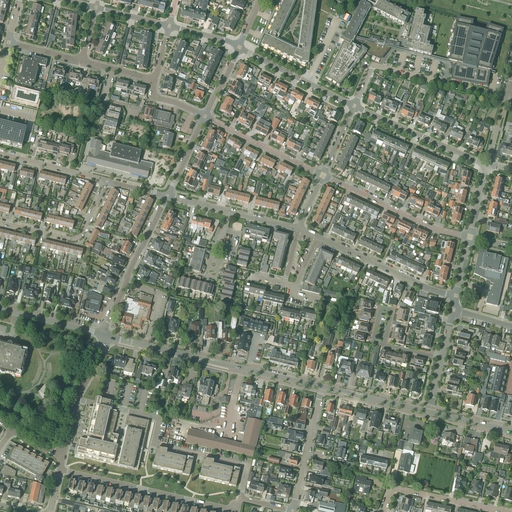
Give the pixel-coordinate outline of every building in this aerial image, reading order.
[(154,0),(154,2),(152,9),(158,11),(160,1),(154,0)] [(164,12),(166,3),(166,2),(161,0),(160,1),(158,11),(160,11),(160,12),(163,13),(164,12)] [(229,0),(233,1),(231,6),(238,9),(239,8),(242,10),(245,5),(238,1),(237,2),(234,1),(234,0),(229,0)] [(264,47),(265,46),(268,47),(267,49),(270,50),(271,49),(274,50),(273,51),(277,53),(277,52),(280,53),(280,54),(283,56),(283,55),(286,56),(286,57),(289,59),(290,58),(293,59),(292,60),(295,62),(296,61),(299,62),(298,63),(302,65),(302,64),(306,65),(306,63),(308,64),(308,60),(310,56),(306,54),(307,52),(307,48),(310,48),(310,47),(309,47),(309,44),(310,44),(311,41),(310,40),(310,37),(311,37),(312,34),(310,34),(311,30),(312,31),(313,27),(311,27),(312,24),(313,24),(314,20),(312,20),(313,17),(314,17),(314,13),(313,13),(314,10),(315,10),(315,6),(314,6),(315,3),(316,3),(316,0),(304,0),(299,47),(302,47),(301,52),(274,39),(276,35),(278,36),(294,0),(282,0),(281,2),(282,3),(281,6),(280,5),(278,9),(279,9),(278,12),(277,12),(275,15),(277,15),(275,18),(274,18),(272,21),(274,22),(272,25),(271,24),(270,27),(271,28),(269,31),(271,32),(269,37),(266,35),(261,46),(264,47)] [(374,10),(404,25),(409,16),(379,0),(378,3),(372,0),(362,0),(361,0),(361,2),(362,3),(345,36),(342,35),(339,41),(342,42),(346,44),(347,41),(351,43),(354,37),(370,7),(374,9),(374,10)] [(193,2),(191,1),(190,4),(189,7),(187,18),(193,19),(194,12),(195,10),(192,9),(192,7),(191,7),(191,5),(192,5),(193,2)] [(200,14),(198,21),(204,22),(206,15),(205,15),(208,2),(203,1),(202,7),(202,9),(200,14)] [(34,6),(32,12),(40,14),(40,13),(42,14),(43,8),(41,8),(34,6)] [(181,17),(187,18),(189,7),(187,6),(186,10),(183,9),(181,17)] [(230,11),(228,16),(237,21),(240,15),(235,13),(236,10),(231,9),(230,11)] [(424,13),(416,11),(408,40),(406,39),(404,47),(406,48),(406,50),(408,51),(409,51),(415,53),(416,53),(422,54),(422,55),(423,55),(424,55),(430,56),(430,57),(431,57),(431,56),(433,49),(428,48),(429,45),(426,44),(430,30),(422,28),(424,21),(425,22),(426,18),(423,17),(424,13)] [(67,16),(70,16),(69,22),(77,23),(78,17),(73,16),(73,14),(68,13),(67,16)] [(229,17),(226,22),(235,26),(237,21),(228,16),(229,17)] [(212,22),(211,24),(216,26),(219,19),(217,18),(214,17),(212,22)] [(429,58),(450,63),(452,67),(453,67),(453,68),(452,76),(451,78),(451,80),(487,87),(489,74),(489,73),(490,72),(490,71),(495,73),(490,71),(490,70),(492,70),(494,66),(495,61),(493,60),(495,56),(496,56),(499,52),(499,47),(497,46),(499,42),(500,43),(503,38),(503,33),(502,32),(502,30),(486,26),(485,32),(471,29),(473,23),(457,19),(457,21),(455,21),(453,26),(453,31),(455,31),(454,35),(452,35),(450,40),(450,45),(452,45),(451,49),(449,49),(447,54),(447,59),(449,59),(449,61),(431,56),(431,57),(430,57),(430,58),(429,58)] [(226,22),(225,25),(227,26),(225,29),(232,32),(235,26),(226,22)] [(112,33),(115,28),(117,28),(118,26),(112,23),(111,26),(107,25),(105,30),(112,33)] [(36,38),(34,37),(36,32),(28,30),(27,34),(25,33),(24,37),(27,38),(28,36),(30,37),(29,40),(35,42),(36,38)] [(116,34),(112,33),(105,30),(103,36),(110,39),(113,40),(116,34)] [(103,36),(100,42),(108,45),(110,46),(111,46),(112,44),(109,42),(110,39),(103,36)] [(354,37),(351,43),(351,44),(365,51),(366,52),(366,53),(369,54),(368,56),(371,57),(372,56),(380,60),(390,48),(402,51),(403,50),(395,48),(396,43),(386,40),(385,45),(378,43),(379,39),(369,36),(368,41),(354,37)] [(69,50),(69,47),(74,48),(75,41),(67,40),(63,40),(62,49),(69,50)] [(332,81),(338,87),(359,61),(358,60),(360,58),(361,59),(366,53),(366,52),(365,51),(351,44),(351,43),(347,41),(346,44),(342,42),(339,48),(341,49),(326,79),(332,82),(332,81)] [(100,42),(98,48),(105,51),(105,50),(107,51),(110,46),(108,45),(100,42)] [(197,55),(201,47),(198,46),(195,53),(192,51),(193,50),(188,48),(186,48),(187,45),(180,42),(178,48),(185,51),(195,54),(197,55)] [(106,55),(104,54),(105,51),(98,48),(96,53),(103,56),(105,57),(106,55)] [(178,48),(176,53),(183,56),(185,51),(178,48)] [(216,51),(213,56),(220,60),(222,54),(216,51)] [(176,53),(174,59),(181,62),(184,63),(186,58),(183,56),(176,53)] [(213,56),(210,62),(217,65),(220,60),(213,56)] [(36,77),(39,66),(46,67),(47,61),(35,58),(33,57),(32,61),(31,60),(31,61),(25,60),(21,78),(19,78),(19,79),(18,78),(17,82),(18,83),(18,84),(19,84),(18,85),(23,86),(23,85),(31,87),(32,82),(35,82),(36,77)] [(174,59),(171,64),(178,67),(179,65),(182,66),(184,63),(181,62),(174,59)] [(135,62),(135,66),(139,66),(139,71),(141,72),(141,70),(146,71),(147,65),(140,64),(135,62)] [(210,62),(208,67),(215,70),(217,65),(210,62)] [(176,73),(178,67),(171,64),(169,70),(176,73)] [(55,76),(57,77),(60,67),(55,66),(52,77),(49,77),(47,83),(50,84),(51,78),(54,79),(55,76)] [(239,72),(247,76),(253,78),(252,76),(251,75),(251,74),(249,73),(250,70),(248,68),(248,69),(241,66),(239,72)] [(66,69),(60,67),(57,77),(64,78),(66,69)] [(208,67),(205,73),(212,76),(215,70),(208,67)] [(64,87),(64,89),(67,90),(68,84),(70,85),(71,80),(75,81),(77,72),(71,70),(69,80),(66,79),(64,87)] [(83,73),(77,72),(75,81),(81,83),(83,73)] [(182,79),(183,80),(187,81),(188,78),(191,73),(188,72),(186,77),(183,76),(182,79)] [(239,72),(236,77),(239,79),(243,80),(245,81),(246,78),(247,76),(239,72)] [(188,78),(187,81),(192,83),(195,84),(196,82),(191,79),(193,74),(191,73),(188,78)] [(205,73),(203,78),(210,81),(212,76),(205,73)] [(257,83),(263,86),(267,78),(261,75),(257,83)] [(88,86),(92,87),(94,77),(89,76),(86,86),(83,85),(82,92),(81,94),(84,94),(85,89),(87,89),(88,86)] [(203,78),(199,76),(198,79),(202,81),(200,84),(207,87),(207,86),(208,87),(210,84),(209,84),(210,81),(203,78)] [(98,97),(100,91),(97,90),(100,79),(94,77),(92,87),(95,88),(94,91),(97,91),(95,96),(98,97)] [(166,78),(164,84),(173,86),(174,80),(166,78)] [(272,81),(267,78),(263,86),(267,88),(265,93),(264,96),(263,98),(266,100),(267,98),(267,96),(268,94),(271,89),(273,86),(271,85),(271,86),(270,85),(272,81)] [(129,83),(123,82),(121,90),(121,93),(126,95),(129,95),(131,88),(128,87),(129,83)] [(234,82),(231,88),(239,91),(239,89),(240,85),(234,82)] [(192,83),(190,90),(193,91),(194,91),(197,92),(195,95),(196,96),(195,99),(196,99),(197,100),(198,101),(199,100),(200,101),(201,98),(202,98),(203,97),(204,97),(204,95),(204,94),(205,92),(198,89),(199,86),(196,85),(195,84),(192,83)] [(274,91),(272,94),(277,97),(282,86),(280,85),(280,84),(278,83),(277,83),(274,90),(274,91)] [(171,93),(173,86),(164,84),(163,91),(171,93)] [(134,88),(131,88),(129,95),(137,98),(140,86),(134,85),(134,88)] [(250,99),(251,96),(252,96),(254,92),(253,92),(256,86),(253,85),(251,90),(249,94),(247,97),(250,99)] [(140,86),(137,98),(138,98),(139,94),(144,96),(146,88),(140,86)] [(276,98),(284,102),(289,93),(286,92),(288,89),(282,86),(277,97),(276,98)] [(229,93),(239,98),(241,95),(242,93),(239,91),(231,88),(229,93)] [(444,91),(438,88),(436,93),(444,97),(446,91),(444,91)] [(16,90),(13,101),(22,103),(23,101),(28,103),(28,104),(37,107),(40,96),(32,94),(32,97),(22,94),(23,92),(16,90)] [(284,103),(283,106),(285,107),(286,103),(287,104),(289,101),(294,103),(294,102),(295,102),(299,94),(293,91),(292,93),(291,94),(289,93),(284,102),(284,103)] [(368,100),(374,103),(377,95),(371,92),(369,96),(370,97),(368,100)] [(382,97),(385,98),(383,104),(387,93),(385,92),(383,96),(377,94),(377,95),(374,103),(379,105),(382,99),(382,97)] [(387,110),(388,109),(390,110),(394,100),(392,99),(392,100),(388,99),(390,95),(387,93),(383,104),(385,105),(384,109),(387,110)] [(297,103),(297,101),(301,103),(304,97),(299,94),(295,102),(297,103)] [(394,100),(390,110),(392,111),(391,111),(391,112),(395,113),(395,112),(396,110),(399,111),(401,106),(405,98),(405,97),(405,96),(402,95),(400,101),(394,99),(394,100)] [(243,107),(244,105),(244,104),(239,102),(238,104),(226,99),(223,105),(230,108),(232,106),(236,108),(237,104),(243,107)] [(306,105),(311,108),(314,102),(309,99),(306,105)] [(316,112),(316,111),(320,105),(319,105),(320,104),(317,102),(317,103),(314,102),(311,108),(310,111),(315,114),(312,119),(314,120),(310,127),(312,128),(317,117),(319,113),(316,112)] [(412,104),(406,117),(412,120),(413,117),(416,119),(418,113),(420,108),(422,104),(419,103),(417,107),(416,110),(413,108),(414,105),(412,104)] [(222,112),(223,112),(227,114),(230,116),(233,109),(230,108),(223,105),(222,104),(221,108),(222,108),(220,111),(221,111),(221,112),(222,112)] [(406,117),(412,104),(410,108),(408,107),(407,110),(404,108),(401,115),(406,117)] [(121,108),(110,105),(109,107),(106,121),(103,133),(102,136),(113,139),(114,136),(117,124),(121,110),(121,108)] [(143,119),(151,121),(154,108),(146,106),(143,119)] [(265,113),(264,112),(267,107),(264,106),(262,110),(261,111),(256,120),(259,122),(257,124),(254,131),(260,134),(265,123),(259,121),(261,118),(262,119),(265,113)] [(254,118),(249,116),(249,115),(244,126),(249,128),(253,122),(252,122),(254,119),(256,120),(261,111),(258,110),(256,115),(254,118)] [(427,114),(423,124),(428,127),(429,124),(432,125),(438,111),(435,110),(431,120),(428,119),(430,116),(427,114)] [(438,111),(432,125),(435,126),(433,129),(439,132),(443,121),(445,118),(440,115),(441,112),(438,110),(438,111)] [(153,121),(156,122),(155,126),(171,130),(175,117),(170,115),(155,111),(153,121)] [(340,115),(334,112),(330,120),(336,123),(340,115)] [(238,123),(244,126),(249,115),(246,113),(244,116),(242,114),(241,116),(238,123)] [(417,122),(423,124),(427,114),(424,113),(423,117),(420,116),(417,122)] [(275,130),(278,126),(280,122),(283,115),(281,114),(280,115),(278,120),(277,120),(273,129),(275,130)] [(451,128),(454,120),(445,117),(445,118),(443,121),(439,132),(444,134),(447,128),(448,126),(451,128)] [(319,118),(317,121),(325,125),(324,126),(327,127),(325,131),(332,133),(334,128),(325,124),(327,122),(323,120),(319,118)] [(0,144),(22,149),(22,148),(22,146),(23,143),(24,141),(29,143),(31,134),(26,133),(26,130),(27,129),(27,127),(27,126),(0,119),(0,144)] [(450,136),(455,139),(460,128),(457,127),(457,128),(454,127),(457,121),(454,119),(454,120),(451,128),(453,129),(453,130),(450,136)] [(480,130),(481,127),(483,128),(484,125),(488,127),(489,125),(483,122),(483,124),(482,124),(483,123),(479,121),(479,122),(479,123),(477,125),(480,127),(479,130),(480,130)] [(364,125),(358,122),(353,132),(360,135),(364,125)] [(270,127),(271,126),(267,124),(267,125),(265,123),(260,134),(266,137),(269,130),(270,127)] [(321,132),(324,133),(323,136),(329,139),(332,133),(325,131),(319,127),(317,130),(321,132)] [(170,149),(173,136),(163,133),(164,129),(158,128),(157,132),(160,133),(160,135),(165,136),(162,147),(170,149)] [(288,139),(289,137),(291,132),(292,130),(289,128),(286,133),(282,131),(276,142),(282,145),(286,138),(288,139)] [(461,134),(461,131),(463,132),(464,130),(460,128),(455,139),(461,141),(464,135),(461,134)] [(280,133),(275,130),(270,139),(276,142),(282,131),(280,133)] [(469,136),(466,144),(471,146),(474,140),(475,137),(476,136),(475,133),(472,131),(469,130),(467,135),(469,136)] [(210,131),(207,137),(214,141),(215,138),(217,139),(219,136),(222,137),(224,135),(216,131),(215,133),(210,131)] [(372,136),(370,134),(367,141),(369,142),(370,141),(376,143),(380,135),(374,132),(372,136)] [(315,136),(316,136),(319,137),(322,138),(320,141),(327,144),(329,139),(323,136),(316,133),(315,136)] [(382,135),(380,135),(376,143),(376,144),(374,147),(374,148),(376,149),(376,148),(378,145),(381,147),(383,144),(386,137),(386,136),(382,134),(382,135)] [(38,151),(41,152),(45,139),(39,137),(39,139),(36,138),(34,145),(37,146),(36,149),(38,149),(38,151)] [(220,146),(221,144),(219,143),(216,142),(214,141),(207,137),(206,140),(205,139),(204,142),(205,142),(204,143),(213,147),(215,144),(219,145),(220,146)] [(351,137),(349,142),(355,145),(358,140),(351,137)] [(385,148),(384,152),(383,154),(385,154),(391,140),(386,137),(383,144),(386,145),(385,148)] [(227,145),(224,150),(227,151),(226,153),(230,155),(230,153),(236,141),(230,138),(227,145)] [(47,139),(45,139),(41,152),(45,153),(46,151),(47,151),(49,144),(50,141),(47,140),(47,139)] [(286,147),(292,150),(296,143),(294,142),(294,141),(291,139),(290,141),(290,140),(286,147)] [(101,152),(103,146),(100,145),(101,142),(93,140),(91,149),(91,153),(90,153),(89,153),(89,154),(87,163),(147,178),(148,178),(147,178),(149,169),(151,169),(153,164),(139,161),(141,152),(113,145),(111,154),(101,152)] [(387,155),(388,153),(390,149),(393,150),(397,142),(391,140),(385,154),(387,155)] [(477,140),(476,141),(474,140),(471,146),(477,149),(478,146),(481,148),(483,142),(477,140)] [(236,141),(230,153),(233,155),(236,150),(239,151),(242,144),(236,141)] [(296,143),(292,150),(298,153),(302,146),(301,146),(302,145),(300,144),(301,142),(297,141),(296,143)] [(320,141),(318,147),(324,150),(327,144),(320,141)] [(349,142),(346,148),(353,151),(355,145),(349,142)] [(403,145),(397,142),(393,150),(393,151),(397,153),(395,156),(398,157),(399,153),(403,145)] [(56,154),(58,154),(58,152),(60,145),(60,144),(55,143),(54,146),(52,154),(56,155),(56,154)] [(212,150),(213,147),(204,143),(202,146),(203,146),(201,149),(208,152),(210,153),(212,150)] [(66,144),(65,146),(65,147),(63,155),(67,156),(67,154),(69,155),(70,152),(72,152),(74,146),(66,144)] [(500,150),(503,150),(502,154),(508,156),(509,149),(510,146),(502,144),(500,150)] [(409,147),(403,145),(399,153),(405,156),(409,147)] [(322,155),(324,150),(318,147),(315,152),(322,155)] [(243,155),(246,157),(243,162),(244,162),(246,163),(252,151),(246,148),(243,155)] [(313,158),(319,161),(322,155),(315,152),(311,150),(306,148),(304,151),(303,153),(307,155),(308,152),(314,155),(313,158)] [(346,148),(344,153),(350,156),(353,151),(346,148)] [(415,149),(411,156),(415,158),(414,161),(416,162),(420,152),(418,151),(418,150),(415,149)] [(258,154),(252,151),(246,163),(249,165),(252,160),(255,161),(258,154)] [(414,165),(416,166),(418,163),(420,160),(423,162),(426,155),(420,152),(416,162),(414,165)] [(344,153),(341,159),(348,162),(350,156),(344,153)] [(197,157),(195,159),(196,160),(203,164),(204,165),(206,161),(207,158),(205,157),(199,154),(197,157)] [(425,166),(424,169),(426,170),(432,157),(426,155),(423,162),(426,163),(425,166)] [(260,163),(266,166),(269,160),(263,157),(260,163)] [(432,157),(426,170),(428,171),(430,168),(433,169),(434,167),(435,167),(437,160),(437,159),(435,158),(434,159),(432,157)] [(345,167),(347,164),(348,162),(341,159),(339,164),(345,167)] [(204,165),(203,164),(196,160),(195,160),(194,163),(193,166),(201,171),(203,167),(204,165)] [(269,160),(266,166),(272,170),(275,163),(276,162),(273,160),(272,161),(269,160)] [(443,163),(437,160),(435,167),(438,168),(437,171),(436,174),(438,175),(439,173),(440,169),(443,163)] [(240,173),(243,166),(237,163),(234,170),(240,173)] [(446,172),(449,165),(443,163),(440,169),(439,173),(446,175),(444,183),(447,184),(450,173),(447,172),(446,172)] [(278,170),(284,173),(287,167),(281,164),(278,170)] [(348,168),(345,167),(339,164),(336,169),(343,172),(344,170),(347,171),(348,168)] [(8,171),(7,174),(6,177),(9,178),(10,172),(14,173),(16,166),(9,165),(8,171)] [(293,170),(287,167),(284,173),(290,177),(293,170)] [(243,171),(241,174),(245,177),(246,176),(249,178),(253,171),(249,169),(247,174),(243,171)] [(460,169),(458,178),(469,181),(471,175),(467,174),(468,171),(460,169)] [(22,183),(25,184),(28,171),(21,170),(20,176),(26,178),(25,181),(22,180),(22,183)] [(28,184),(29,178),(33,179),(34,173),(28,171),(25,184),(28,184)] [(188,174),(186,177),(187,177),(194,181),(196,182),(197,179),(199,176),(190,171),(189,174),(188,174)] [(361,181),(364,175),(358,172),(355,178),(361,181)] [(378,173),(375,172),(373,176),(372,178),(369,177),(366,184),(372,186),(375,180),(376,177),(378,173)] [(46,181),(47,174),(41,173),(39,179),(46,181)] [(203,179),(205,180),(204,184),(207,185),(208,181),(209,179),(208,179),(209,178),(205,175),(201,173),(199,177),(203,179)] [(48,181),(52,182),(54,176),(47,174),(45,183),(44,187),(47,187),(48,184),(48,181)] [(369,177),(364,175),(361,181),(366,184),(369,177)] [(52,182),(59,184),(60,177),(54,176),(52,182)] [(210,194),(209,195),(212,196),(213,195),(215,188),(215,186),(210,184),(213,177),(209,176),(209,178),(208,179),(209,179),(208,181),(207,185),(205,190),(208,191),(207,194),(210,194)] [(67,179),(60,177),(59,184),(65,185),(67,179)] [(197,183),(194,181),(187,177),(187,178),(186,177),(185,180),(185,181),(184,184),(185,184),(184,185),(186,186),(187,185),(194,189),(197,183)] [(468,187),(469,187),(470,184),(469,184),(468,184),(469,181),(458,178),(457,178),(459,179),(459,181),(460,182),(461,182),(460,186),(468,187)] [(497,179),(495,185),(502,187),(504,180),(497,179)] [(303,180),(300,185),(307,188),(309,183),(303,180)] [(372,186),(377,189),(380,182),(375,180),(372,186)] [(383,191),(382,192),(385,194),(385,193),(387,193),(388,194),(390,189),(392,185),(394,186),(396,182),(394,181),(391,180),(389,183),(388,186),(386,185),(383,191)] [(398,185),(400,182),(400,181),(399,180),(397,180),(397,181),(396,182),(394,186),(397,187),(396,189),(392,196),(399,199),(402,192),(399,191),(400,189),(399,189),(401,187),(398,185)] [(73,182),(72,185),(78,188),(79,188),(90,193),(93,187),(87,184),(85,188),(80,185),(73,182)] [(377,189),(383,191),(386,185),(380,182),(377,189)] [(300,185),(298,191),(304,194),(307,188),(300,185)] [(501,193),(502,187),(495,185),(494,191),(501,193)] [(215,188),(213,195),(215,196),(215,197),(218,197),(218,196),(219,197),(220,190),(221,187),(215,186),(215,188)] [(402,192),(399,199),(404,202),(408,195),(408,193),(406,192),(407,189),(404,187),(402,192)] [(79,188),(78,188),(77,190),(80,192),(83,193),(81,196),(87,199),(90,193),(79,188)] [(331,197),(333,193),(334,192),(328,189),(325,194),(331,197)] [(109,197),(115,199),(118,193),(112,190),(109,197)] [(455,196),(465,199),(466,192),(459,190),(458,194),(456,194),(455,196)] [(298,191),(295,196),(302,199),(304,194),(298,191)] [(492,194),(492,197),(492,198),(496,199),(495,202),(500,203),(505,204),(505,201),(501,199),(500,199),(501,197),(505,198),(506,194),(503,194),(501,193),(494,191),(493,194),(492,194)] [(424,201),(422,200),(422,198),(420,197),(415,207),(421,210),(423,205),(425,206),(431,193),(428,192),(424,201)] [(425,206),(427,207),(425,212),(431,215),(435,208),(436,205),(431,203),(435,195),(431,193),(425,206)] [(325,194),(322,200),(329,203),(331,197),(325,194)] [(410,201),(409,204),(412,205),(411,206),(414,207),(415,207),(420,197),(417,195),(414,194),(414,195),(413,196),(412,197),(410,201)] [(84,205),(87,199),(81,196),(78,202),(84,205)] [(295,196),(293,202),(299,205),(302,199),(295,196)] [(344,202),(350,205),(353,199),(347,196),(344,202)] [(465,202),(464,201),(465,199),(455,196),(454,199),(457,200),(456,203),(463,205),(464,205),(465,205),(466,202),(465,202)] [(112,206),(115,199),(109,197),(106,203),(112,206)] [(147,199),(144,205),(150,208),(153,202),(147,199)] [(353,199),(350,205),(352,206),(351,209),(354,211),(355,208),(358,201),(353,199)] [(73,200),(72,203),(74,204),(74,205),(77,206),(75,209),(81,212),(84,205),(78,202),(75,201),(73,200)] [(322,200),(320,205),(327,208),(329,203),(322,200)] [(356,214),(355,216),(357,217),(358,217),(359,213),(360,210),(363,204),(358,201),(355,208),(358,209),(356,214)] [(299,205),(293,202),(290,207),(297,210),(299,205)] [(106,203),(103,209),(109,212),(112,213),(115,214),(116,211),(111,209),(112,206),(106,203)] [(491,203),(489,210),(497,211),(498,205),(491,203)] [(14,215),(21,217),(24,205),(21,204),(20,210),(16,209),(14,215)] [(363,219),(364,216),(366,213),(369,206),(363,204),(360,210),(363,212),(360,218),(363,220),(363,219)] [(462,210),(455,208),(455,209),(454,208),(455,206),(449,204),(448,207),(453,208),(451,214),(453,215),(461,217),(462,210)] [(21,217),(28,218),(30,209),(26,208),(27,206),(24,205),(21,217)] [(144,205),(142,211),(147,214),(150,208),(144,205)] [(320,205),(318,211),(324,214),(327,208),(320,205)] [(435,208),(431,215),(431,216),(433,217),(434,216),(437,218),(438,215),(440,212),(440,210),(441,209),(441,208),(439,207),(438,206),(436,205),(435,208)] [(374,209),(369,206),(366,213),(369,214),(367,217),(364,216),(363,219),(365,221),(364,223),(363,226),(366,227),(368,222),(370,218),(371,215),(374,209)] [(29,212),(28,218),(34,220),(37,208),(34,207),(33,210),(33,212),(29,212)] [(296,213),(297,210),(290,207),(288,213),(295,216),(296,213)] [(42,215),(38,214),(40,209),(37,208),(34,220),(41,221),(42,215)] [(51,212),(53,212),(52,214),(49,213),(48,216),(46,223),(53,224),(56,209),(52,208),(51,212)] [(103,209),(101,215),(107,218),(109,212),(103,209)] [(142,211),(140,214),(137,213),(128,209),(127,212),(133,215),(136,216),(139,217),(145,220),(147,214),(142,211)] [(380,212),(374,209),(371,215),(377,218),(380,212)] [(496,218),(495,221),(506,224),(507,221),(497,218),(499,212),(497,211),(489,210),(488,216),(496,218)] [(318,211),(315,216),(322,219),(324,220),(326,217),(325,216),(326,214),(324,214),(318,211)] [(56,212),(53,224),(60,226),(61,220),(57,219),(59,213),(58,213),(56,212)] [(169,212),(166,218),(173,221),(175,222),(176,223),(179,224),(180,222),(177,220),(174,218),(176,215),(169,212)] [(337,222),(339,217),(340,216),(336,214),(332,224),(334,225),(336,221),(337,222)] [(384,229),(386,225),(390,216),(384,214),(380,223),(383,224),(382,227),(384,229)] [(61,220),(60,226),(66,227),(69,216),(68,215),(66,215),(65,217),(62,217),(61,220)] [(98,221),(104,224),(107,218),(101,215),(98,221)] [(459,223),(461,217),(453,215),(452,222),(459,223)] [(74,223),(71,222),(72,219),(71,219),(72,216),(69,216),(66,227),(73,229),(74,223)] [(313,219),(312,222),(319,225),(320,222),(323,223),(324,221),(321,219),(322,219),(315,216),(314,219),(313,219)] [(386,225),(391,227),(389,231),(388,232),(391,234),(391,233),(391,234),(394,228),(392,227),(395,219),(390,216),(386,225)] [(139,217),(136,223),(142,226),(145,220),(139,217)] [(164,221),(165,221),(164,223),(170,227),(172,228),(175,222),(173,221),(166,218),(165,218),(164,221)] [(197,227),(196,230),(202,231),(203,228),(204,228),(205,221),(202,220),(203,220),(200,219),(200,220),(199,220),(197,227)] [(331,233),(336,235),(340,229),(341,226),(343,222),(342,222),(343,221),(340,220),(337,228),(334,226),(331,233)] [(104,224),(98,221),(95,227),(101,230),(104,224)] [(209,230),(208,232),(211,233),(213,227),(211,226),(212,223),(205,221),(204,228),(209,230)] [(398,233),(401,234),(406,224),(400,221),(397,228),(400,229),(398,233)] [(487,232),(499,234),(501,227),(506,228),(507,225),(495,222),(494,225),(489,224),(487,232)] [(136,223),(133,229),(139,232),(142,226),(136,223)] [(167,233),(170,227),(164,223),(161,229),(167,233)] [(404,235),(405,232),(408,233),(412,227),(406,224),(401,234),(404,235)] [(127,229),(132,232),(130,235),(136,238),(139,232),(133,229),(130,228),(124,225),(123,227),(124,228),(127,229)] [(241,235),(249,237),(250,237),(252,226),(249,225),(249,226),(247,226),(246,230),(243,229),(241,235)] [(256,227),(252,226),(250,237),(249,237),(249,240),(253,241),(255,240),(255,238),(256,239),(258,228),(255,228),(256,227)] [(345,231),(342,238),(347,240),(350,234),(352,231),(353,227),(351,226),(349,230),(348,233),(345,231)] [(256,239),(262,240),(264,229),(261,228),(261,229),(258,228),(256,239)] [(264,229),(262,240),(267,241),(266,243),(269,244),(270,242),(271,236),(269,236),(270,231),(267,231),(268,230),(264,229)] [(336,235),(342,238),(345,231),(340,229),(336,235)] [(411,242),(412,240),(412,239),(415,240),(414,241),(417,242),(422,232),(416,229),(413,236),(410,235),(408,240),(407,244),(409,245),(411,242)] [(2,238),(1,244),(3,244),(5,239),(9,240),(10,233),(4,232),(2,238)] [(288,243),(290,236),(275,232),(273,239),(278,240),(271,269),(271,270),(276,271),(277,270),(281,271),(287,245),(288,243)] [(424,248),(425,247),(427,243),(424,242),(428,235),(422,232),(417,242),(420,243),(421,242),(424,243),(422,247),(424,248)] [(163,237),(176,240),(180,241),(180,240),(176,239),(177,237),(164,233),(163,237)] [(356,236),(350,234),(347,240),(353,243),(356,236)] [(18,242),(22,243),(23,236),(17,235),(13,250),(16,251),(16,248),(18,242)] [(364,248),(369,250),(372,244),(374,241),(371,240),(372,236),(370,235),(368,239),(367,241),(364,248)] [(36,240),(30,238),(26,253),(28,254),(29,251),(31,245),(35,246),(36,240)] [(358,245),(364,248),(367,241),(361,239),(358,245)] [(164,243),(163,243),(157,241),(154,240),(153,244),(170,252),(172,248),(168,247),(169,245),(164,243)] [(44,254),(47,255),(50,243),(44,241),(42,248),(46,249),(44,254)] [(117,244),(130,250),(132,247),(131,247),(132,245),(125,242),(122,241),(121,242),(118,241),(117,244)] [(86,246),(92,249),(92,250),(93,250),(94,244),(88,242),(86,246)] [(50,243),(47,255),(50,256),(52,250),(55,251),(57,245),(50,243)] [(94,244),(93,250),(101,254),(104,248),(97,244),(97,245),(94,243),(94,244)] [(441,249),(445,250),(452,251),(454,245),(447,243),(447,244),(446,244),(445,246),(441,245),(441,249)] [(129,253),(130,250),(117,244),(116,245),(117,245),(116,249),(112,247),(111,251),(119,255),(120,254),(119,254),(120,252),(127,255),(128,253),(129,253)] [(170,252),(153,244),(151,248),(154,249),(153,250),(159,253),(168,257),(170,252)] [(369,250),(375,253),(378,246),(372,244),(369,250)] [(383,249),(378,246),(375,253),(380,255),(383,249)] [(83,251),(76,249),(73,261),(73,263),(76,264),(76,262),(77,256),(82,257),(83,251)] [(188,270),(195,272),(200,274),(205,252),(210,253),(210,252),(205,250),(205,252),(193,249),(188,270)] [(241,249),(240,255),(249,257),(250,251),(241,249)] [(316,282),(321,284),(322,282),(318,279),(322,270),(327,272),(328,270),(323,267),(326,260),(331,262),(334,256),(320,249),(316,256),(315,258),(304,285),(307,286),(308,284),(314,287),(316,282)] [(445,250),(444,250),(444,253),(442,253),(441,256),(444,256),(451,258),(452,251),(445,250)] [(487,280),(491,282),(490,283),(492,284),(492,286),(493,287),(488,296),(486,304),(497,307),(503,285),(509,260),(502,258),(502,257),(487,254),(488,252),(480,250),(480,253),(475,274),(484,279),(484,280),(487,281),(487,280)] [(395,253),(392,252),(389,260),(394,262),(397,256),(398,254),(399,252),(396,251),(395,253)] [(163,264),(160,262),(161,260),(157,258),(151,255),(148,254),(146,258),(163,266),(163,264)] [(402,259),(400,265),(405,267),(410,255),(408,254),(407,257),(404,255),(402,259)] [(410,255),(405,267),(411,270),(414,261),(412,260),(413,257),(412,256),(410,255)] [(125,261),(115,256),(112,262),(119,265),(123,266),(125,261)] [(450,264),(451,258),(444,256),(442,263),(450,264)] [(414,261),(411,270),(416,272),(421,261),(422,258),(420,257),(419,259),(418,261),(415,260),(414,261)] [(162,266),(163,266),(146,258),(144,262),(147,263),(147,264),(153,267),(157,269),(158,266),(160,268),(162,266)] [(336,264),(341,267),(344,260),(339,258),(336,264)] [(242,269),(246,270),(248,262),(238,260),(237,265),(243,267),(242,269)] [(341,267),(346,269),(349,263),(344,260),(341,267)] [(424,262),(421,261),(416,272),(418,273),(418,274),(421,276),(424,269),(421,267),(422,265),(424,262)] [(346,269),(352,272),(355,265),(349,263),(346,269)] [(230,266),(227,265),(225,272),(234,274),(236,269),(230,268),(230,266)] [(360,268),(355,265),(352,272),(357,274),(360,268)] [(118,276),(121,270),(112,266),(109,271),(112,272),(111,272),(118,276)] [(156,276),(157,275),(150,272),(144,269),(144,270),(141,268),(140,272),(155,279),(157,276),(156,276)] [(434,273),(447,276),(448,269),(441,268),(440,268),(439,271),(436,270),(435,273),(434,273)] [(99,269),(98,272),(104,275),(107,276),(105,280),(104,279),(101,277),(99,280),(102,281),(102,282),(106,283),(107,282),(114,285),(116,280),(105,274),(106,272),(99,269)] [(364,285),(367,286),(373,274),(367,271),(364,278),(367,279),(366,282),(364,285)] [(62,275),(48,272),(46,279),(60,282),(62,275)] [(155,279),(140,272),(138,276),(140,277),(140,278),(146,281),(154,285),(156,280),(155,280),(155,279)] [(223,272),(222,274),(223,274),(225,275),(224,278),(233,280),(234,274),(225,272),(223,272)] [(447,276),(434,273),(433,276),(438,277),(437,280),(438,280),(445,282),(447,276)] [(351,274),(349,278),(347,283),(349,284),(351,279),(354,281),(356,277),(353,276),(353,275),(351,274)] [(371,284),(373,281),(375,283),(378,276),(373,274),(367,286),(369,287),(371,284)] [(378,284),(377,287),(375,290),(378,292),(383,279),(378,276),(375,283),(378,284)] [(15,293),(17,285),(14,284),(15,280),(10,279),(7,293),(10,294),(10,292),(15,293)] [(77,280),(74,289),(83,291),(85,281),(77,279),(77,280)] [(178,284),(177,287),(184,289),(187,280),(181,279),(180,285),(178,284)] [(383,279),(379,288),(385,291),(386,288),(389,281),(383,279)] [(26,281),(23,293),(24,293),(24,297),(30,298),(31,291),(32,287),(32,285),(29,285),(30,282),(26,281)] [(103,291),(110,295),(112,289),(100,284),(97,289),(92,288),(92,290),(99,292),(101,293),(102,293),(103,291)] [(31,291),(30,298),(35,299),(36,296),(37,296),(38,290),(35,289),(36,286),(32,285),(32,287),(31,291)] [(397,285),(395,291),(394,293),(397,294),(397,293),(401,294),(403,288),(404,287),(400,285),(399,286),(397,285)] [(212,293),(214,287),(208,286),(206,295),(213,297),(214,293),(212,293)] [(62,303),(61,306),(67,307),(69,300),(68,300),(69,295),(70,295),(71,291),(70,291),(71,288),(69,287),(68,294),(66,293),(66,295),(62,295),(61,302),(61,303),(62,303)] [(45,288),(44,293),(47,293),(46,298),(45,302),(51,303),(52,299),(53,300),(54,296),(53,296),(53,295),(54,295),(55,291),(45,288)] [(93,311),(99,312),(102,297),(100,296),(101,293),(99,292),(92,290),(90,290),(89,291),(88,291),(86,300),(89,301),(88,308),(89,308),(88,310),(88,312),(93,314),(93,311)] [(414,294),(408,292),(408,293),(405,291),(401,300),(404,301),(405,300),(412,304),(415,298),(413,297),(414,294)] [(391,294),(385,292),(382,304),(388,306),(391,294)] [(133,300),(127,298),(121,323),(122,324),(131,327),(131,324),(139,326),(141,318),(144,318),(144,316),(147,317),(149,310),(150,310),(152,303),(151,302),(153,298),(141,295),(140,300),(133,298),(133,300)] [(222,295),(220,302),(224,303),(224,301),(230,302),(232,297),(222,295)] [(69,300),(67,307),(73,309),(73,305),(75,305),(76,299),(73,298),(69,298),(68,300),(69,300)] [(416,298),(413,312),(419,314),(423,315),(424,311),(438,314),(438,310),(439,308),(440,304),(416,299),(417,298),(416,298)] [(86,309),(88,310),(89,308),(88,308),(89,301),(86,300),(86,303),(82,302),(80,310),(85,312),(86,309)] [(360,307),(359,310),(359,311),(361,311),(369,313),(370,309),(371,310),(371,307),(372,307),(373,304),(362,302),(361,307),(360,307)] [(511,308),(504,307),(502,312),(506,313),(506,310),(511,311),(511,315),(511,308)] [(397,313),(397,315),(406,318),(406,317),(407,314),(410,315),(412,310),(405,308),(404,311),(399,310),(398,313),(397,313)] [(361,311),(360,317),(359,317),(359,320),(369,322),(369,319),(370,320),(371,317),(372,317),(373,313),(369,313),(361,311)] [(408,327),(410,318),(406,317),(406,318),(397,315),(396,318),(397,318),(396,321),(401,323),(401,325),(408,327)] [(245,317),(241,316),(239,326),(243,326),(243,327),(248,329),(251,319),(245,318),(245,317)] [(176,319),(172,318),(168,331),(171,332),(172,333),(175,334),(176,333),(179,333),(180,329),(178,328),(179,324),(175,323),(176,319)] [(206,339),(215,340),(215,327),(206,327),(206,320),(203,320),(203,333),(207,333),(206,339)] [(199,336),(199,324),(191,324),(191,322),(188,322),(188,329),(191,329),(191,336),(199,336)] [(271,331),(272,325),(263,322),(261,332),(267,333),(267,330),(271,331)] [(364,333),(368,334),(369,330),(368,330),(369,327),(368,327),(368,324),(358,322),(357,325),(359,325),(358,331),(364,333)] [(423,327),(423,330),(433,333),(435,327),(425,324),(424,324),(422,323),(421,326),(423,327)] [(218,326),(218,329),(218,336),(222,336),(222,343),(230,343),(230,331),(222,331),(222,329),(222,326),(218,326)] [(393,331),(392,334),(405,337),(403,336),(404,333),(406,334),(407,328),(400,327),(400,330),(395,328),(394,332),(393,331)] [(354,340),(364,342),(365,339),(364,339),(365,336),(364,336),(364,333),(358,331),(354,330),(354,334),(355,334),(354,340)] [(468,330),(468,333),(461,332),(461,333),(460,332),(460,335),(461,335),(460,338),(468,340),(469,341),(470,334),(473,335),(474,332),(468,330)] [(250,337),(241,334),(239,343),(248,345),(250,337)] [(396,344),(403,346),(405,337),(392,334),(392,337),(393,337),(392,340),(397,341),(396,344)] [(489,349),(490,346),(491,346),(493,338),(490,337),(490,336),(488,335),(487,336),(486,336),(486,339),(483,338),(480,347),(483,347),(489,349)] [(493,337),(493,338),(491,346),(496,347),(496,350),(503,352),(505,344),(500,343),(499,342),(500,339),(499,338),(497,337),(497,338),(493,337)] [(460,338),(459,338),(458,342),(458,341),(457,344),(458,344),(457,345),(464,346),(464,349),(469,351),(470,348),(466,347),(468,340),(460,338)] [(421,344),(422,344),(421,348),(429,350),(431,344),(421,342),(421,344)] [(5,375),(6,374),(21,377),(27,351),(0,343),(0,372),(0,373),(1,374),(1,375),(3,375),(4,375),(5,375)] [(239,343),(237,351),(238,351),(238,352),(242,353),(242,352),(247,353),(248,345),(239,343)] [(327,361),(326,366),(332,367),(333,364),(334,365),(336,363),(338,356),(339,357),(341,350),(336,349),(334,356),(328,355),(326,361),(327,361)] [(464,360),(465,356),(467,357),(468,356),(469,351),(464,349),(463,352),(457,351),(457,352),(456,352),(455,354),(456,354),(455,357),(463,359),(463,360),(464,360)] [(268,358),(270,358),(269,362),(274,363),(277,352),(272,350),(270,355),(269,354),(268,355),(267,357),(268,358)] [(274,363),(278,364),(282,350),(281,350),(281,352),(277,352),(274,363)] [(296,368),(300,354),(295,353),(292,367),(296,368)] [(114,367),(124,369),(126,359),(116,356),(114,367)] [(342,373),(345,374),(347,362),(344,361),(345,358),(339,357),(339,358),(337,365),(340,365),(338,372),(339,372),(339,373),(342,374),(342,373)] [(455,357),(454,361),(453,361),(452,363),(453,363),(453,364),(459,366),(458,368),(464,370),(464,367),(465,367),(462,366),(463,360),(463,359),(455,357)] [(409,366),(415,367),(415,365),(423,367),(423,365),(424,365),(425,362),(424,362),(424,360),(414,358),(414,360),(411,359),(409,366)] [(133,360),(132,359),(131,359),(130,360),(126,359),(124,369),(123,372),(133,374),(135,365),(132,364),(133,360)] [(347,362),(345,374),(347,374),(347,375),(350,376),(350,375),(351,375),(353,364),(354,360),(348,359),(347,362)] [(309,361),(308,360),(307,365),(308,365),(307,370),(314,371),(316,371),(317,364),(315,364),(313,363),(313,361),(311,361),(309,361)] [(360,363),(359,366),(356,376),(357,376),(357,377),(360,378),(360,377),(362,378),(365,367),(365,365),(360,363)] [(153,366),(146,364),(145,365),(143,365),(143,366),(139,366),(138,371),(137,371),(136,373),(141,374),(142,374),(151,376),(153,370),(156,371),(157,367),(153,366)] [(369,365),(368,368),(365,367),(362,378),(365,378),(365,379),(368,380),(368,379),(369,379),(371,369),(371,366),(369,365)] [(496,367),(494,374),(506,376),(507,370),(496,367)] [(164,381),(162,387),(165,388),(167,383),(169,384),(170,381),(173,382),(174,379),(178,380),(179,375),(178,375),(179,371),(176,371),(176,370),(175,369),(174,369),(173,369),(172,370),(171,373),(169,373),(168,376),(168,377),(167,380),(167,381),(164,381)] [(381,374),(380,374),(380,372),(378,372),(377,373),(375,380),(384,382),(385,380),(384,380),(385,376),(381,375),(381,374)] [(505,382),(506,376),(494,374),(493,379),(505,382)] [(466,377),(463,377),(457,375),(457,378),(451,377),(451,378),(450,377),(449,380),(450,380),(449,383),(449,384),(457,385),(457,386),(458,386),(458,385),(459,382),(460,383),(461,379),(466,380),(466,377)] [(388,376),(386,384),(389,385),(389,387),(392,387),(392,388),(394,388),(395,388),(396,388),(396,385),(397,385),(398,380),(391,378),(391,377),(388,376)] [(503,388),(505,382),(493,379),(491,385),(503,388)] [(402,386),(401,390),(402,390),(402,391),(404,391),(404,390),(407,391),(409,383),(410,384),(411,381),(406,380),(406,382),(402,382),(401,385),(402,386)] [(197,383),(196,387),(197,388),(200,389),(198,394),(203,395),(201,404),(208,406),(209,398),(210,398),(211,395),(216,396),(218,386),(213,385),(213,384),(206,382),(206,384),(201,383),(198,382),(197,383)] [(449,384),(449,383),(448,383),(448,387),(447,386),(446,389),(447,389),(447,390),(453,391),(452,394),(461,396),(462,393),(456,392),(457,385),(457,386),(457,385),(449,384)] [(420,385),(413,384),(411,393),(418,394),(420,385)] [(189,398),(192,387),(184,385),(182,393),(178,392),(176,399),(180,400),(181,397),(189,398)] [(239,393),(238,395),(239,396),(240,396),(243,396),(243,397),(244,394),(247,395),(249,386),(246,385),(245,386),(242,386),(242,389),(240,388),(239,393)] [(502,394),(503,388),(491,385),(490,391),(502,394)] [(250,398),(254,399),(255,392),(255,389),(252,388),(252,387),(249,386),(247,395),(251,395),(250,398)] [(271,399),(272,399),(273,396),(272,396),(273,392),(272,392),(269,391),(267,391),(266,395),(265,395),(265,398),(264,402),(270,404),(271,399)] [(277,404),(283,405),(284,402),(285,399),(286,395),(284,395),(284,394),(281,394),(279,394),(278,398),(278,397),(277,401),(278,401),(277,404)] [(466,405),(474,407),(476,398),(475,398),(476,395),(473,394),(472,397),(468,396),(467,402),(465,401),(464,404),(466,405)] [(290,400),(290,403),(290,404),(289,407),(296,409),(298,402),(297,402),(298,398),(296,398),(297,397),(294,396),(293,397),(292,397),(291,401),(290,400)] [(489,412),(492,398),(489,397),(488,400),(484,399),(482,406),(481,408),(482,409),(482,410),(483,410),(485,411),(486,411),(487,411),(489,411),(489,412)] [(497,410),(499,403),(496,403),(495,399),(492,398),(489,412),(491,412),(492,412),(493,413),(495,413),(496,413),(497,412),(498,412),(497,410)] [(78,449),(77,455),(80,456),(79,457),(138,471),(139,464),(143,449),(149,422),(127,417),(121,442),(118,441),(119,436),(118,436),(118,438),(112,436),(118,414),(111,412),(113,408),(113,406),(112,405),(112,403),(107,402),(95,399),(94,403),(93,408),(88,407),(86,418),(87,418),(83,432),(82,435),(84,435),(83,439),(82,439),(79,449),(78,449)] [(245,401),(245,403),(251,405),(250,408),(258,410),(260,400),(256,399),(255,403),(245,401)] [(295,429),(303,431),(306,420),(304,420),(305,414),(306,409),(310,409),(311,403),(307,401),(307,400),(303,399),(301,407),(302,408),(301,413),(299,412),(295,429)] [(333,418),(334,416),(334,414),(332,414),(334,406),(328,405),(326,413),(328,413),(327,420),(333,422),(333,418)] [(340,407),(338,415),(341,415),(341,418),(342,418),(341,420),(339,424),(342,425),(344,418),(346,408),(340,407)] [(346,408),(344,418),(346,418),(346,417),(351,418),(352,410),(346,408)] [(354,417),(352,425),(356,426),(357,421),(364,422),(362,432),(365,433),(367,421),(368,420),(365,420),(366,413),(362,412),(361,411),(359,410),(358,411),(357,411),(356,418),(354,417)] [(373,413),(372,418),(371,422),(367,421),(365,433),(365,432),(371,434),(372,429),(377,430),(378,424),(380,416),(379,416),(380,414),(373,413)] [(281,426),(282,421),(270,418),(268,423),(269,423),(281,426)] [(385,418),(383,425),(384,425),(384,427),(385,427),(384,430),(388,431),(389,426),(390,426),(391,419),(385,418)] [(390,434),(392,427),(396,428),(398,421),(391,419),(390,426),(389,426),(388,431),(388,434),(390,434)] [(281,426),(269,423),(268,428),(271,429),(281,431),(282,426),(281,426)] [(328,437),(329,437),(332,423),(330,423),(329,427),(329,428),(325,427),(324,430),(323,430),(321,435),(328,437)] [(296,432),(287,430),(286,434),(295,436),(294,439),(293,442),(295,442),(297,443),(298,440),(302,441),(303,434),(296,433),(296,432)] [(413,446),(412,446),(412,444),(419,446),(420,442),(423,442),(424,435),(422,434),(422,433),(415,432),(415,431),(411,430),(408,442),(405,442),(403,450),(411,452),(413,446)] [(455,436),(444,433),(443,439),(446,439),(445,442),(453,444),(455,436)] [(325,443),(326,439),(319,437),(317,445),(324,446),(324,445),(325,446),(326,443),(325,443)] [(477,447),(476,447),(477,441),(465,439),(464,446),(462,445),(461,449),(462,449),(465,450),(465,452),(469,453),(468,455),(472,456),(473,454),(475,454),(476,454),(477,447)] [(285,440),(284,445),(285,445),(289,446),(288,452),(292,453),(299,454),(299,453),(300,453),(300,451),(300,450),(300,447),(294,445),(295,442),(293,442),(286,440),(285,440)] [(22,452),(23,449),(10,442),(19,447),(18,449),(15,447),(8,459),(12,461),(15,463),(19,465),(22,467),(22,466),(25,468),(25,469),(28,471),(28,470),(32,472),(32,473),(35,474),(38,476),(39,477),(38,478),(36,477),(35,480),(39,482),(38,483),(41,483),(43,481),(44,478),(42,477),(49,464),(45,462),(44,464),(41,463),(42,460),(38,458),(37,460),(35,459),(36,457),(32,454),(31,457),(28,455),(30,453),(25,451),(24,453),(22,452)] [(497,460),(497,461),(499,462),(500,459),(499,459),(502,447),(495,445),(493,453),(491,452),(489,458),(493,459),(494,460),(495,459),(497,460)] [(508,449),(502,447),(499,459),(500,459),(503,460),(504,457),(506,458),(506,456),(507,456),(508,449)] [(193,459),(188,457),(187,457),(193,459),(192,462),(189,461),(185,461),(185,460),(184,460),(182,459),(182,460),(178,459),(178,458),(177,458),(175,457),(175,458),(171,457),(171,456),(170,456),(168,456),(160,454),(160,452),(187,459),(167,454),(167,451),(157,448),(153,467),(157,468),(158,466),(160,467),(160,469),(159,469),(189,476),(193,459)] [(336,458),(346,461),(347,456),(345,455),(346,450),(338,448),(336,458)] [(280,452),(279,457),(283,458),(283,459),(284,460),(289,461),(288,465),(296,466),(297,460),(290,458),(291,455),(291,454),(280,452)] [(358,456),(358,457),(361,457),(360,460),(359,464),(366,466),(368,459),(364,458),(364,455),(359,454),(358,456)] [(401,463),(399,472),(409,474),(413,458),(402,455),(400,463),(401,463)] [(199,478),(204,479),(204,477),(207,478),(206,480),(236,487),(240,469),(234,468),(240,470),(239,472),(236,472),(232,471),(231,470),(229,470),(229,471),(225,470),(225,469),(224,469),(221,468),(221,469),(217,468),(218,467),(217,467),(216,467),(214,467),(206,465),(206,463),(213,465),(234,470),(234,469),(213,465),(214,462),(212,461),(210,460),(210,461),(204,459),(199,478)] [(366,466),(373,467),(374,460),(368,459),(366,466)] [(373,467),(379,468),(381,461),(374,460),(373,467)] [(379,468),(386,470),(387,463),(381,461),(379,468)] [(328,470),(327,469),(328,468),(323,467),(324,464),(313,462),(312,470),(320,472),(320,475),(329,477),(330,474),(327,474),(328,470)] [(258,485),(256,492),(262,493),(265,484),(268,485),(270,478),(269,478),(272,468),(273,465),(267,464),(266,467),(267,467),(269,468),(268,473),(267,472),(266,477),(265,477),(263,476),(262,480),(261,484),(261,485),(258,485)] [(5,465),(4,465),(0,473),(1,474),(15,477),(16,472),(5,465)] [(294,474),(290,473),(291,470),(280,467),(279,471),(278,473),(284,475),(285,473),(286,473),(285,475),(285,478),(292,480),(293,478),(294,478),(295,475),(294,475),(294,474)] [(461,468),(456,467),(453,479),(456,479),(457,474),(460,474),(461,468)] [(310,480),(309,483),(312,484),(317,485),(320,486),(321,486),(322,483),(323,483),(323,482),(322,482),(323,479),(331,481),(332,478),(320,475),(320,476),(315,474),(315,477),(310,476),(310,477),(309,477),(309,479),(310,480)] [(358,493),(358,491),(362,492),(362,494),(368,495),(370,483),(358,481),(359,478),(357,477),(353,492),(358,493)] [(456,484),(455,489),(459,490),(459,492),(463,493),(464,490),(464,489),(465,489),(466,489),(468,481),(458,479),(457,478),(457,480),(457,481),(456,481),(455,484),(456,484)] [(252,482),(250,490),(256,492),(258,485),(259,480),(255,479),(254,483),(252,482)] [(77,492),(80,483),(70,480),(68,490),(77,492)] [(482,483),(475,482),(473,489),(472,489),(471,489),(470,489),(470,491),(470,492),(471,493),(472,493),(480,495),(482,483)] [(41,485),(32,483),(28,501),(36,503),(36,504),(40,505),(42,499),(43,499),(45,487),(41,486),(41,485)] [(80,483),(77,492),(82,493),(81,497),(86,498),(87,494),(89,485),(80,483)] [(98,487),(89,485),(87,494),(91,495),(90,499),(95,500),(96,496),(98,487)] [(291,488),(283,486),(279,485),(278,491),(290,493),(291,490),(290,489),(291,488)] [(498,487),(490,485),(490,488),(487,488),(486,495),(488,496),(488,497),(496,498),(498,487)] [(7,496),(13,498),(16,488),(13,487),(13,489),(11,489),(11,490),(9,489),(7,496)] [(108,489),(98,487),(96,496),(101,497),(100,501),(105,502),(106,499),(105,498),(108,489)] [(117,491),(108,489),(105,498),(106,499),(110,500),(109,503),(114,504),(115,501),(117,491)] [(305,497),(321,501),(322,497),(327,498),(328,492),(322,490),(320,490),(319,495),(314,494),(307,492),(306,494),(305,497)] [(124,503),(126,493),(117,491),(115,501),(124,503)] [(278,491),(277,493),(276,497),(288,499),(288,498),(289,498),(290,493),(278,491)] [(126,493),(124,503),(129,504),(128,508),(133,509),(136,496),(126,493)] [(138,506),(137,510),(142,511),(143,507),(145,498),(136,496),(134,505),(138,506)] [(305,497),(304,500),(305,500),(304,502),(312,504),(313,501),(320,503),(318,511),(323,511),(334,511),(335,506),(334,506),(320,503),(321,501),(305,497)] [(145,498),(143,507),(147,508),(147,511),(146,511),(151,511),(154,500),(145,498)] [(402,499),(401,506),(410,508),(412,508),(412,507),(413,502),(402,499)] [(154,500),(152,509),(157,510),(156,511),(161,511),(164,502),(154,500)] [(164,502),(162,511),(163,511),(171,511),(173,504),(164,502)]
